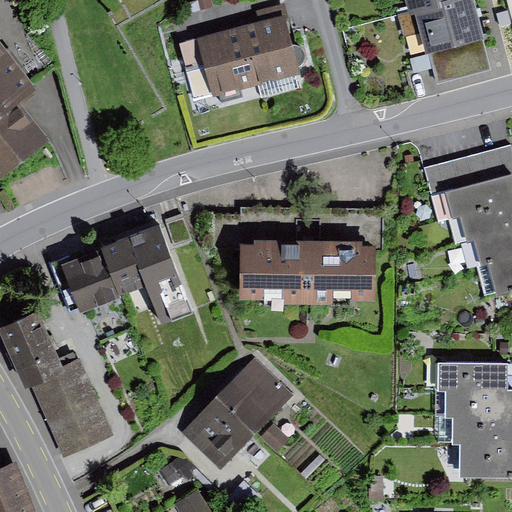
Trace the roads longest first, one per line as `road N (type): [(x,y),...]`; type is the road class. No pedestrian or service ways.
road 1 (residential): [(353,130),(194,166),(0,245)]
road 2 (residential): [(511,91),(353,130)]
road 3 (residential): [(353,130),(320,0)]
road 4 (residential): [(0,395),(59,511)]
